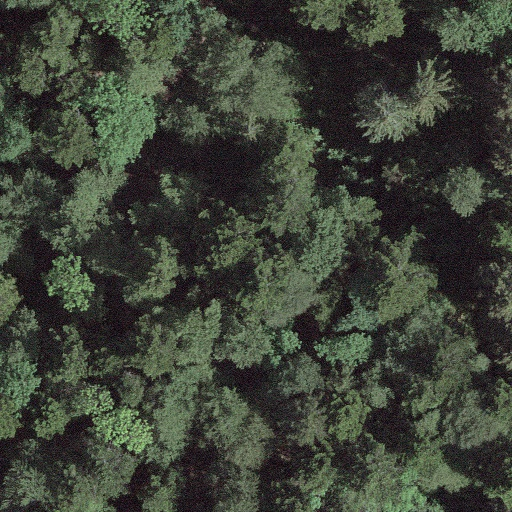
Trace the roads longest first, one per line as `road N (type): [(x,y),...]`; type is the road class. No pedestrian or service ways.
road 1 (track): [(0,265),(222,116),(299,103),(475,125),(511,121)]
road 2 (track): [(210,0),(88,204)]
road 3 (track): [(294,0),(300,26),(374,112)]
